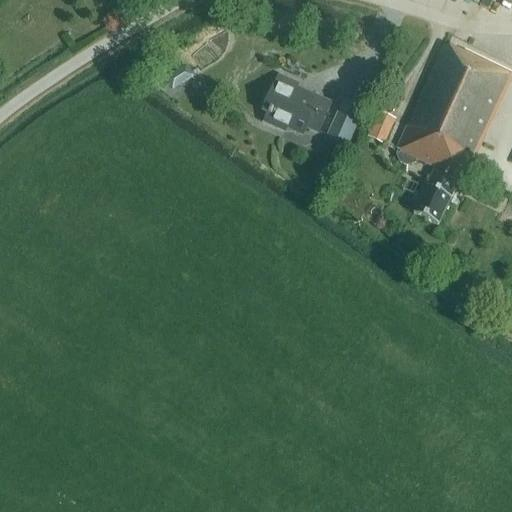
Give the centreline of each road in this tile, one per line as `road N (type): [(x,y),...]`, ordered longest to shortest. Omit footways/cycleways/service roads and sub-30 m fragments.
road 1 (unclassified): [(0,116),(183,0)]
road 2 (unclassified): [(384,0),(475,27),(511,29)]
